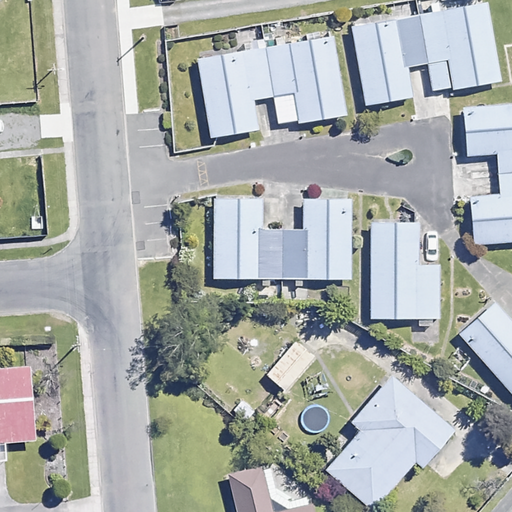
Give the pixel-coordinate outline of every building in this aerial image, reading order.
[(417,20),(426,66),(432,95),(499,83),(485,7),(417,20)] [(426,66),(417,20),(352,31),(366,109),(411,101),(406,70),(426,66)] [(265,51),(272,100),(277,129),(344,118),(332,41),(265,51)] [(272,100),(265,51),(198,62),(211,141),(257,134),(252,103),(272,100)] [(497,177),(511,175),(511,107),(461,111),(464,158),(495,156),(497,177)] [(511,175),(497,177),(498,199),(469,201),(472,247),(511,244),(511,175)] [(281,282),(283,233),(261,233),(261,202),(214,202),(214,282),(281,282)] [(283,233),(281,282),(349,282),(349,202),(304,202),(304,233),(283,233)] [(416,226),(370,227),(371,322),(437,321),(437,266),(417,267),(416,226)] [(511,327),(495,308),(461,339),(511,396),(511,327)] [(313,360),(294,344),(264,377),(283,393),(313,360)] [(25,370),(0,372),(0,444),(33,441),(25,370)] [(454,436),(390,381),(347,431),(354,438),(325,472),(370,511),(374,511),(414,466),(422,473),(454,436)] [(296,511),(269,511),(260,473),(229,480),(236,511),(312,511),(312,508),(296,511)]
